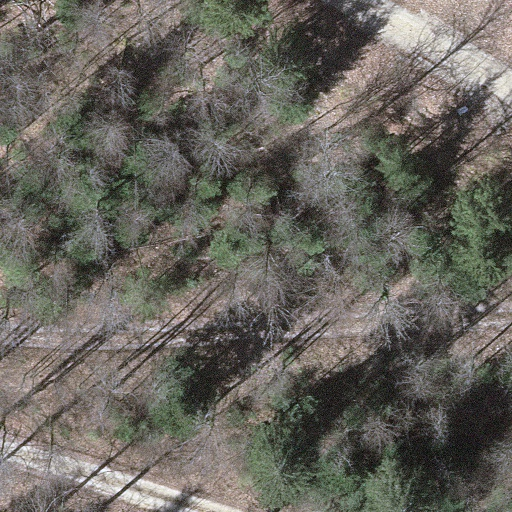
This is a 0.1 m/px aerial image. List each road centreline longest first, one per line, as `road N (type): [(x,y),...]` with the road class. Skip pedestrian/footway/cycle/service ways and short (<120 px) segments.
road 1 (track): [(0,325),(122,334),(511,316)]
road 2 (track): [(0,435),(218,511)]
road 3 (track): [(511,95),(365,0)]
